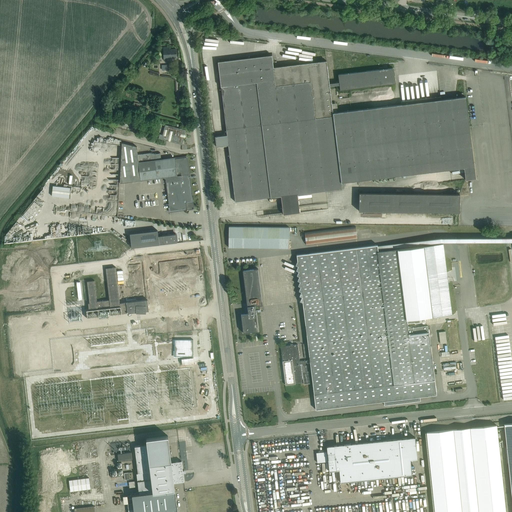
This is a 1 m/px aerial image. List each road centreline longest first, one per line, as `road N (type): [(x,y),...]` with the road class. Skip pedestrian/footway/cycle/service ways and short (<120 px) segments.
road 1 (unclassified): [(511,67),(242,30)]
road 2 (unclassified): [(256,433),(511,408)]
road 3 (secondary): [(222,309),(191,64)]
road 4 (secondary): [(511,23),(339,0)]
